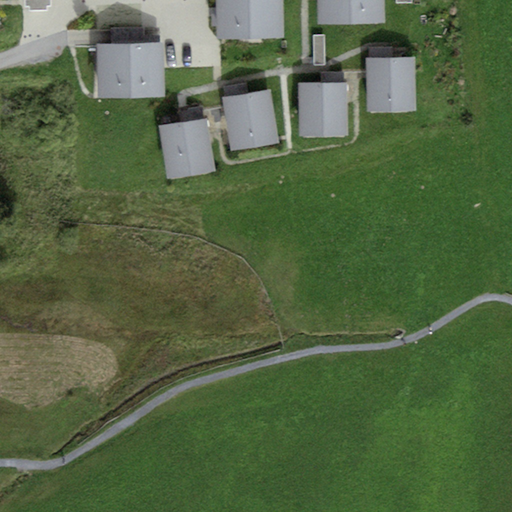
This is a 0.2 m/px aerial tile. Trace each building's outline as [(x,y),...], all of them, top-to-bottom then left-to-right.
[(29,0),(25,0),(25,7),(29,7),(29,11),(46,11),(46,7),(51,7),(50,0),(29,0)] [(282,38),(282,0),(215,0),(216,37),(282,38)] [(384,24),(383,0),(317,0),(318,25),(384,24)] [(324,65),(323,37),(313,37),(314,66),(324,65)] [(164,97),(162,41),(96,44),(98,99),(164,97)] [(415,112),(415,58),(366,58),(366,112),(415,112)] [(345,82),(299,84),(301,139),(347,138),(345,82)] [(279,145),(270,90),(222,98),(231,153),(279,145)] [(214,172),(205,119),(159,126),(168,180),(214,172)]
